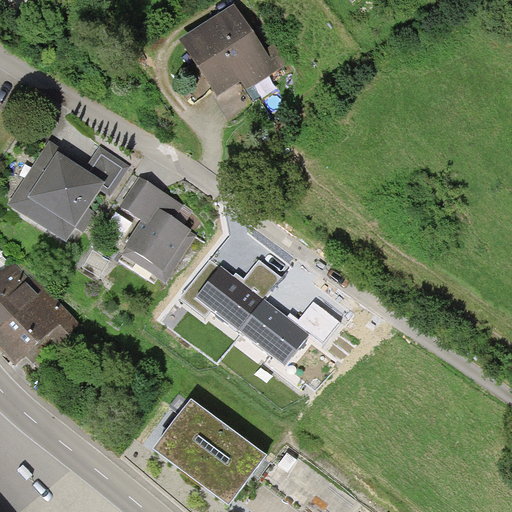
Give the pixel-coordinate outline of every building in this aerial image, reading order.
[(232,11),(184,43),(219,95),(240,81),(246,90),(281,67),(271,51),(263,57),(232,11)] [(49,153),(14,206),(65,239),(73,226),(78,230),(101,195),(105,198),(125,169),(99,152),(83,175),(49,153)] [(174,202),(140,181),(123,207),(145,222),(124,254),(165,281),(195,236),(165,216),(174,202)] [(205,317),(211,309),(238,330),(240,327),(262,299),(239,281),(233,276),(212,258),(180,298),(205,317)] [(236,272),(233,276),(239,281),(262,299),(264,298),(281,277),(260,260),(244,279),(236,272)] [(0,344),(15,362),(45,337),(53,347),(74,330),(15,261),(0,273),(0,344)] [(262,299),(240,327),(272,355),(267,361),(299,390),(305,381),(315,389),(344,361),(322,345),(310,335),(293,321),(288,317),(264,298),(262,299)] [(291,313),(288,317),(293,321),(310,335),(322,345),(340,323),(314,301),(299,319),(291,313)] [(190,397),(153,446),(230,506),(268,457),(190,397)]
